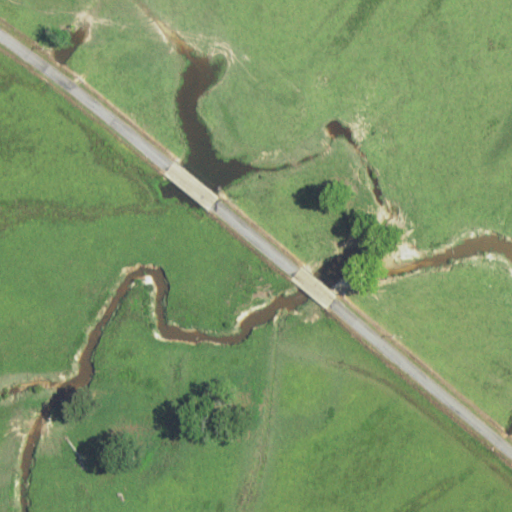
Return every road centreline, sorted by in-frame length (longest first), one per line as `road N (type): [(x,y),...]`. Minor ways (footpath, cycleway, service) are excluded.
road 1 (residential): [(511,453),(328,301)]
road 2 (residential): [(171,168),(0,37)]
